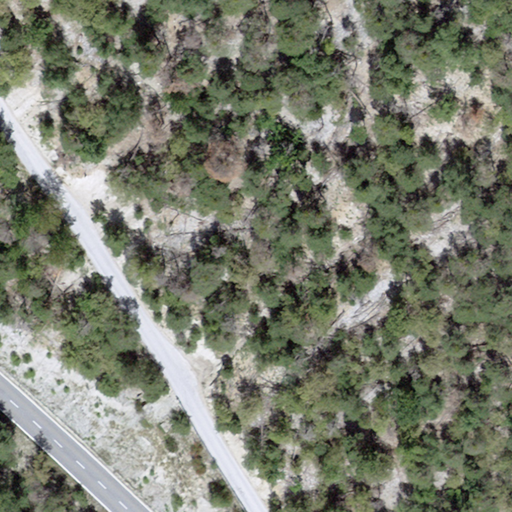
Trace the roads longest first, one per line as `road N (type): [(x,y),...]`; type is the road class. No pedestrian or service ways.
road 1 (unclassified): [(257,511),(152,337),(0,111)]
road 2 (secondary): [(0,391),(130,511)]
